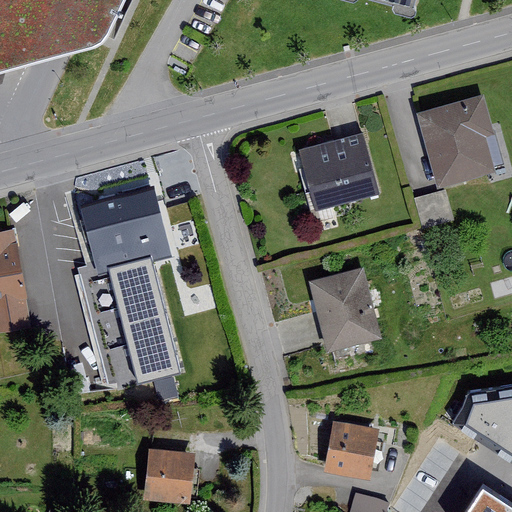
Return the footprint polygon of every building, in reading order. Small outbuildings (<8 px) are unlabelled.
[(0,0),(0,73),(49,60),(73,53),(96,46),(103,40),(109,33),(123,0),(0,0)] [(481,82),(414,102),(437,180),(505,160),(481,82)] [(360,128),(307,141),(325,210),(377,197),(360,128)] [(150,260),(169,255),(152,188),(78,206),(92,261),(75,265),(106,388),(177,370),(150,260)] [(0,332),(32,327),(15,228),(0,230),(0,332)] [(367,258),(313,271),(333,353),(387,339),(367,258)] [(511,381),(469,386),(453,414),(511,449),(511,381)] [(386,421),(334,414),(329,458),(380,465),(386,421)] [(199,444),(154,442),(150,498),(195,501),(199,444)] [(357,489),(350,511),(386,511),(391,498),(357,489)] [(511,511),(511,509),(484,490),(469,511),(511,511)]
